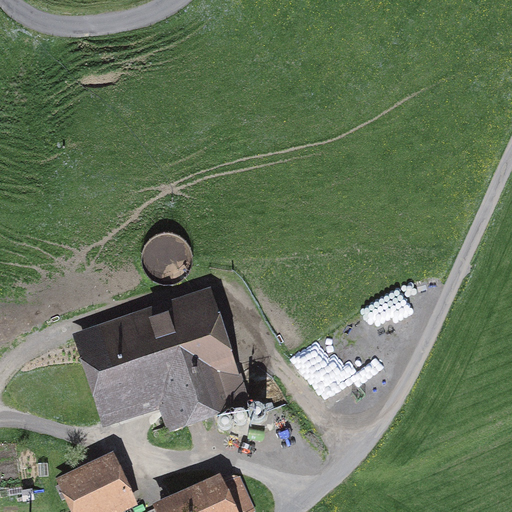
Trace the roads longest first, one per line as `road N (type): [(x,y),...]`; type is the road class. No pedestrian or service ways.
road 1 (track): [(0,382),(52,338),(209,283),(237,307),(308,412),(352,454)]
road 2 (track): [(511,149),(370,437),(293,511)]
road 3 (track): [(0,422),(148,461),(249,468),(302,504)]
road 4 (residential): [(172,0),(131,18),(76,26),(33,18),(7,0)]
